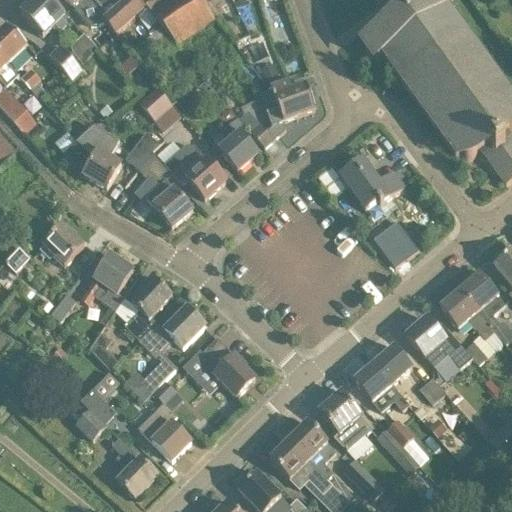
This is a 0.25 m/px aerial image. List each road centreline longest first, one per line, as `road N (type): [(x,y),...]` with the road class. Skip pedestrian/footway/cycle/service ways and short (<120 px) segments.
road 1 (residential): [(304,378),(188,267),(353,119)]
road 2 (residential): [(304,378),(477,232)]
road 3 (residential): [(172,511),(304,378)]
road 4 (residential): [(353,119),(369,111),(399,120),(477,232)]
road 5 (unclassified): [(353,119),(306,0)]
